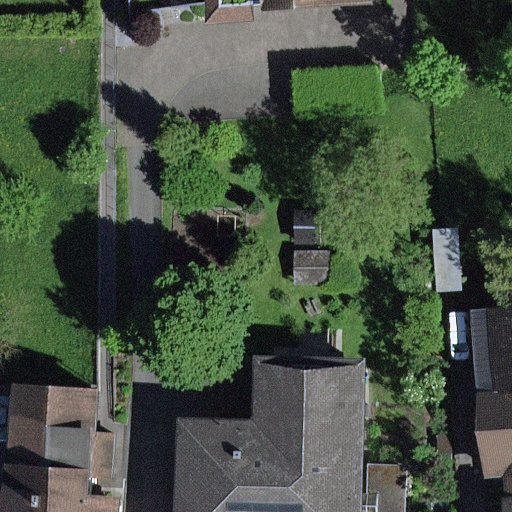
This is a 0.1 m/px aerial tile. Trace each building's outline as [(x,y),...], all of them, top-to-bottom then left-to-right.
[(208,0),(209,16),(374,8),(373,0),(208,0)] [(390,108),(387,60),(304,65),(307,113),(390,108)] [(255,426),(185,423),(180,511),(363,511),(369,368),(258,363),(255,426)] [(511,472),(511,388),(499,389),(504,473),(511,472)] [(103,397),(14,393),(8,511),(121,511),(122,507),(98,506),(103,397)]
